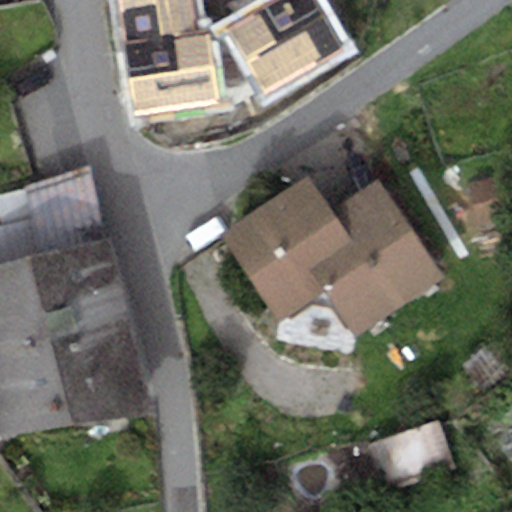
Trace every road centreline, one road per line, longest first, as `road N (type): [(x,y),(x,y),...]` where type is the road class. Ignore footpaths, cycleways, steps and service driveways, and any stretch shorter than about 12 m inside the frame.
road 1 (residential): [(139,239),(489,0)]
road 2 (tertiary): [(183,511),(163,334),(139,239)]
road 3 (tertiary): [(139,239),(94,90),(88,0)]
